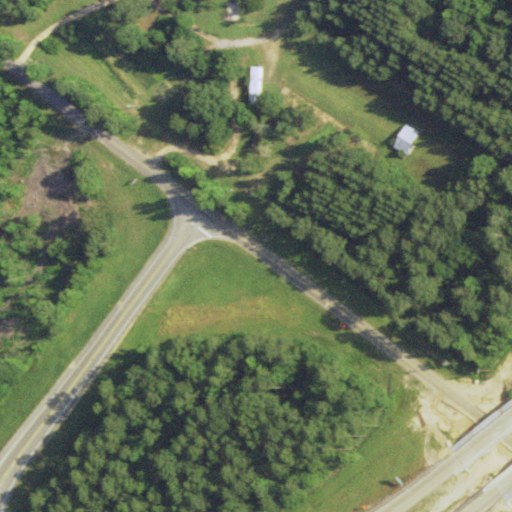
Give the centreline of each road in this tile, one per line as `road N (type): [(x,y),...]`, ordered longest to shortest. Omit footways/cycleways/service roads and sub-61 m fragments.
road 1 (tertiary): [(511,448),(0,59)]
road 2 (motorway): [(201,210),(2,467)]
